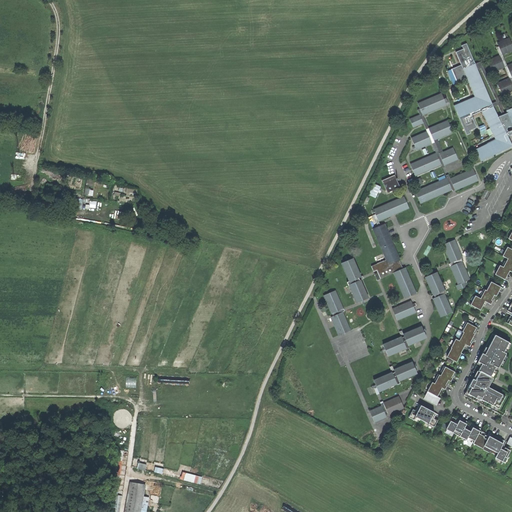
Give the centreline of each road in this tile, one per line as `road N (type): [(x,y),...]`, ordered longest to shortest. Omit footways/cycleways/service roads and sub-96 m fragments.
road 1 (track): [(208,511),(405,96),(443,37),(487,0)]
road 2 (track): [(49,0),(58,22),(32,200),(88,214)]
road 3 (residential): [(511,433),(454,396),(486,320),(511,286)]
